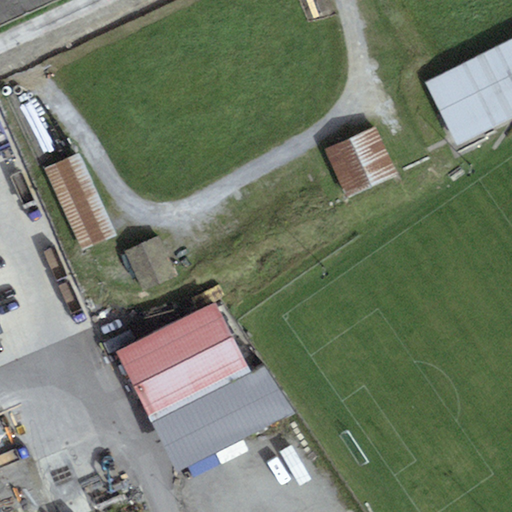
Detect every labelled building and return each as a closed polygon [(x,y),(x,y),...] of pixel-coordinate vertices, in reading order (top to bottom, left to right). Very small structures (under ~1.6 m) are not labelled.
[(511,42),(427,85),(458,147),(511,119),(511,42)] [(325,151),(348,200),(399,176),(375,127),(325,151)] [(117,236),(80,154),(44,170),(82,252),(117,236)] [(157,236),(125,252),(146,292),(178,275),(157,236)] [(216,304),(117,353),(152,423),(251,375),(216,304)] [(251,375),(152,423),(176,473),(296,415),(264,368),(251,375)] [(0,420),(0,449),(12,443),(0,420)]
